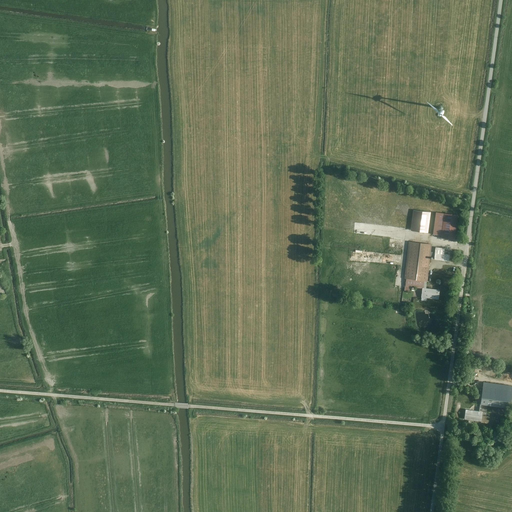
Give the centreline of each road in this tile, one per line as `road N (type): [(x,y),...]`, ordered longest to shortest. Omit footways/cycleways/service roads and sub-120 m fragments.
road 1 (unclassified): [(0,390),(441,426)]
road 2 (unclassified): [(501,0),(441,426)]
